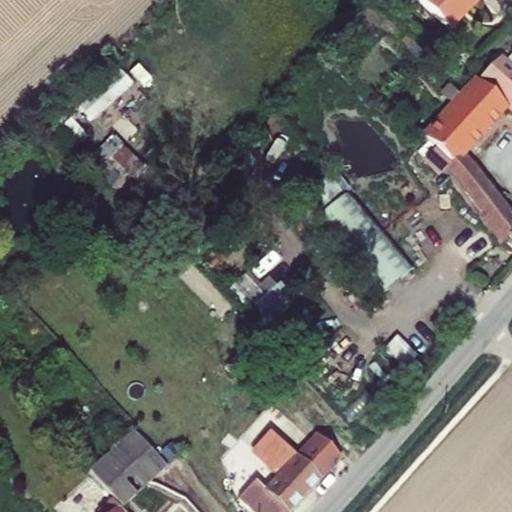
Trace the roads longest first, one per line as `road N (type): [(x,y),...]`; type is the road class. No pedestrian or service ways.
road 1 (unknown): [(498,318),(465,290),(438,283),(386,327),(360,324),(278,229)]
road 2 (tertiary): [(325,511),(511,302)]
